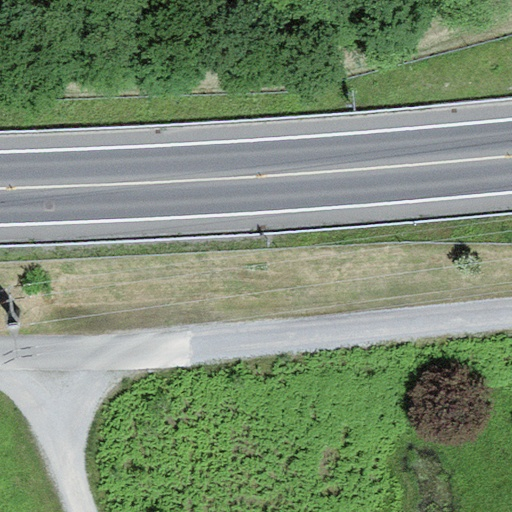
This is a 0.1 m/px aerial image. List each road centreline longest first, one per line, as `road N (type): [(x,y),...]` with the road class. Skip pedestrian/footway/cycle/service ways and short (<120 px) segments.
road 1 (track): [(0,356),(511,323)]
road 2 (trunk): [(511,155),(0,188)]
road 3 (track): [(52,357),(55,422),(80,511)]
